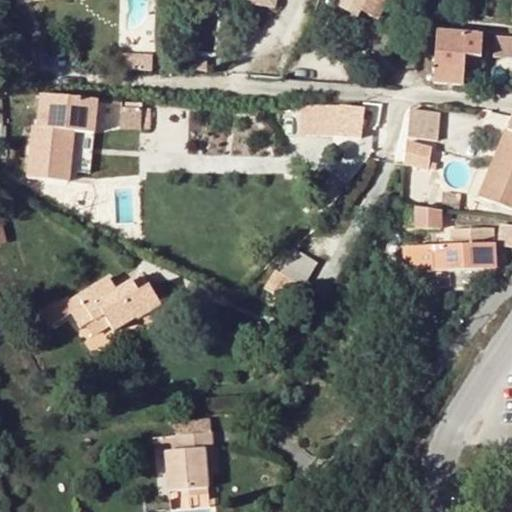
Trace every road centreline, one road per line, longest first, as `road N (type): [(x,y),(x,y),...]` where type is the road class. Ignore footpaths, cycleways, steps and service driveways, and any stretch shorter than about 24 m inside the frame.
road 1 (residential): [(511,103),(163,84)]
road 2 (residential): [(301,511),(511,284)]
road 3 (tertiary): [(439,511),(445,467),(464,420),(511,341)]
